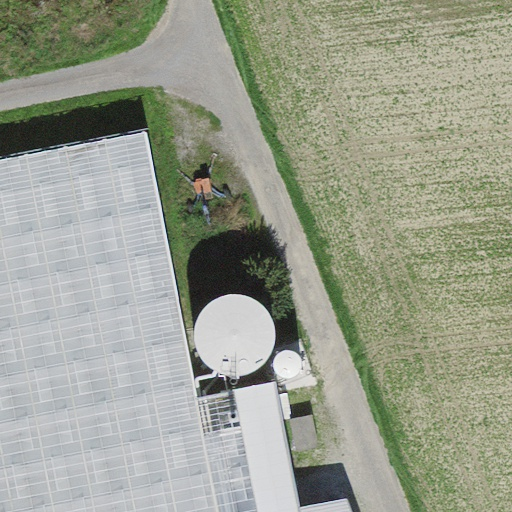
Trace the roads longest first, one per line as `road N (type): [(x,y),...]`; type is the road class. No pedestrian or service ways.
road 1 (track): [(190,0),(381,511)]
road 2 (track): [(0,97),(211,57)]
